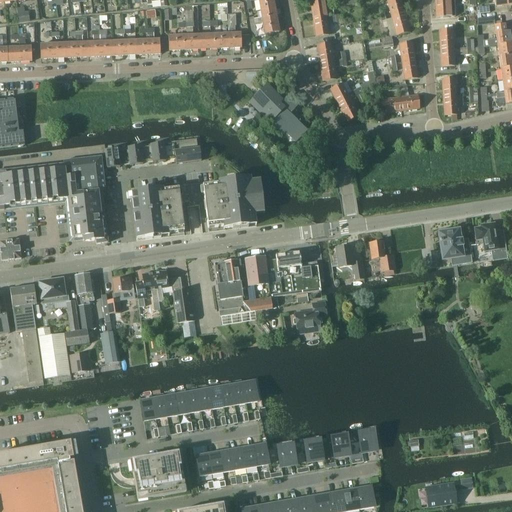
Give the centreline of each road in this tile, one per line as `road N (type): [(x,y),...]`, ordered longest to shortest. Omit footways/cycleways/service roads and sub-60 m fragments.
road 1 (residential): [(0,74),(297,59)]
road 2 (residential): [(110,511),(374,469)]
road 3 (tertiary): [(127,258),(353,224)]
road 4 (residential): [(85,458),(259,427)]
road 5 (residential): [(213,170),(118,181),(127,258)]
road 6 (tertiary): [(353,224),(511,202)]
road 7 (residential): [(434,131),(425,0)]
road 8 (tertiary): [(0,278),(127,258)]
